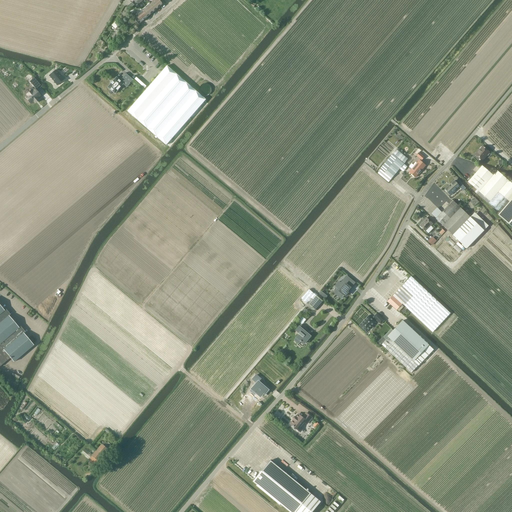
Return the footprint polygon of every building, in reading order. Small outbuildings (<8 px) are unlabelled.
[(154,1),(150,4),(155,10),(159,7),(154,1)] [(150,3),(146,6),(152,13),(155,10),(150,4),(150,3)] [(146,6),(142,10),(148,17),(152,13),(146,6)] [(148,17),(142,10),(141,11),(142,12),(137,16),(136,15),(134,17),(137,20),(136,20),(139,24),(148,17)] [(167,66),(164,69),(127,111),(166,145),(206,100),(167,66)] [(56,70),(49,76),(57,85),(64,79),(56,70)] [(34,78),(29,82),(36,89),(41,85),(34,78)] [(108,87),(115,94),(124,84),(117,78),(108,87)] [(137,80),(146,88),(147,86),(138,79),(137,80)] [(205,83),(204,84),(203,84),(202,85),(201,86),(200,87),(200,88),(200,89),(200,91),(200,92),(201,93),(201,94),(202,95),(204,95),(205,96),(206,96),(207,95),(208,95),(209,94),(210,93),(211,92),(211,91),(212,90),(212,88),(211,87),(211,86),(210,85),(209,84),(208,84),(206,84),(205,83)] [(28,96),(25,98),(27,99),(29,102),(31,104),(34,101),(35,103),(38,100),(37,98),(40,96),(38,94),(37,92),(36,92),(35,90),(32,87),(30,89),(31,91),(31,92),(30,91),(28,94),(27,95),(28,96)] [(476,156),(482,161),(489,152),(485,149),(485,148),(484,148),(482,147),(479,150),(480,151),(476,156)] [(381,170),(378,173),(389,182),(408,159),(396,149),(380,169),(381,170)] [(415,166),(411,163),(409,166),(412,169),(410,173),(416,178),(425,166),(419,161),(415,166)] [(482,165),(468,182),(479,192),(477,194),(500,213),(498,215),(511,226),(511,183),(497,171),(493,175),(482,165)] [(466,188),(461,183),(459,185),(454,181),(445,189),(450,195),(460,187),(463,191),(466,188)] [(453,201),(442,213),(437,208),(432,213),(436,218),(436,219),(467,248),(484,230),(453,201)] [(420,226),(425,231),(432,224),(427,218),(420,226)] [(338,288),(335,293),(341,298),(344,295),(345,296),(348,293),(347,292),(351,288),(347,284),(351,279),(347,276),(341,283),(339,282),(336,286),(338,288)] [(411,277),(387,302),(396,310),(397,309),(399,311),(404,307),(401,305),(402,304),(433,333),(451,314),(411,277)] [(309,289),(301,298),(315,310),(323,301),(309,289)] [(0,345),(0,346),(1,347),(10,358),(14,362),(33,345),(0,306),(0,345)] [(373,317),(381,324),(384,320),(377,313),(373,317)] [(368,315),(359,325),(366,332),(375,322),(368,315)] [(391,329),(384,337),(387,340),(382,345),(411,373),(418,365),(414,361),(429,345),(403,320),(393,331),(391,329)] [(299,335),(295,340),(299,343),(300,341),(301,342),(304,344),(305,343),(306,343),(308,341),(307,341),(308,339),(309,339),(311,338),(310,337),(310,336),(307,333),(309,332),(301,325),(296,330),(299,333),(299,334),(299,335)] [(0,346),(0,345),(0,366),(10,358),(1,347),(0,346)] [(257,383),(250,391),(255,395),(256,393),(261,397),(264,393),(265,394),(268,390),(261,384),(264,381),(256,375),(252,379),(257,383)] [(298,414),(291,424),(294,426),(293,427),(293,429),(294,430),(295,430),(296,430),(297,429),(301,432),(303,430),(299,427),(304,422),(307,424),(312,418),(306,413),(303,418),(298,414)] [(98,448),(96,450),(102,455),(110,446),(104,441),(103,442),(102,441),(101,443),(102,444),(101,444),(99,442),(96,447),(98,448)] [(102,455),(96,450),(92,455),(85,449),(81,453),(94,464),(102,455)] [(270,460),(253,482),(290,511),(312,511),(321,502),(270,460)]
